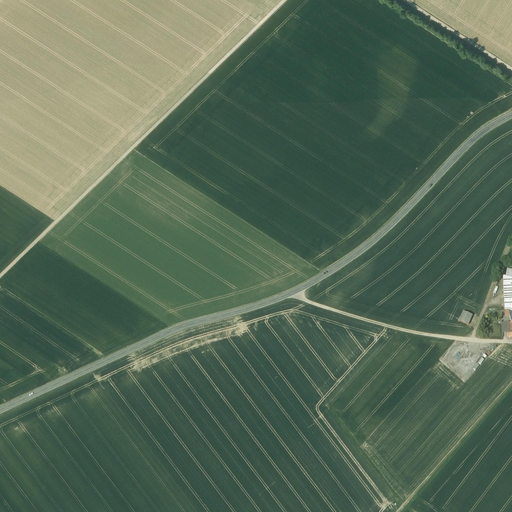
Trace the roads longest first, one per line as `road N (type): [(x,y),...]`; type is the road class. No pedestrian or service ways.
road 1 (track): [(284,0),(0,276)]
road 2 (secondary): [(294,292),(187,324),(0,411)]
road 3 (secondary): [(511,114),(472,139),(360,251),(294,292)]
road 4 (residential): [(511,341),(390,330),(294,292)]
road 5 (track): [(511,388),(402,511)]
road 6 (track): [(402,0),(511,70)]
road 7 (track): [(411,511),(333,412)]
